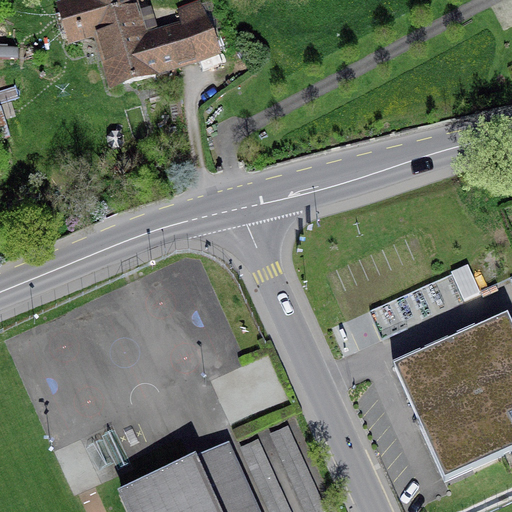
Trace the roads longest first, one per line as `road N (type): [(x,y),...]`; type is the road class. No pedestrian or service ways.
road 1 (residential): [(373,511),(239,208)]
road 2 (secondary): [(511,132),(239,208)]
road 3 (secondary): [(239,208),(164,227),(0,291)]
